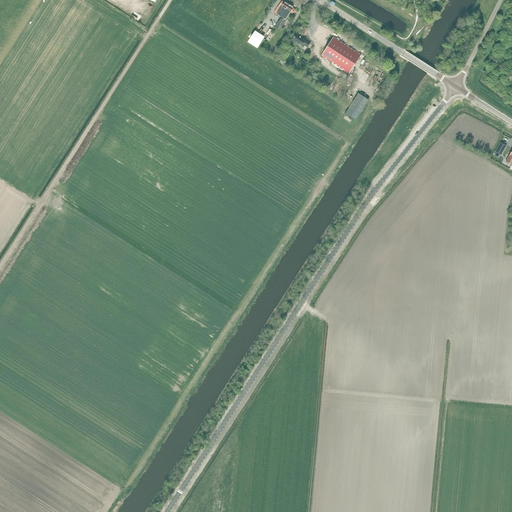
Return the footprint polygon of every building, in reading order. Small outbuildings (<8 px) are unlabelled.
[(281,17),(289,4),(285,1),(284,2),(282,1),(278,6),(281,8),(277,14),(281,17)] [(278,25),(276,28),(280,31),(282,28),(282,27),(286,20),(290,12),(293,14),(295,10),(293,9),(294,7),(289,4),(281,17),(278,22),(277,24),(278,25)] [(268,29),(274,23),(270,19),(268,21),(266,19),(262,23),(268,29)] [(257,48),(259,49),(265,40),(263,39),(254,32),(248,42),(257,48)] [(306,41),(296,34),(292,40),(302,47),(303,44),(307,47),(310,44),(306,41)] [(321,56),(348,74),(361,55),(334,37),(321,56)] [(345,113),(355,120),(369,100),(358,93),(345,113)] [(495,152),(501,155),(505,146),(500,143),(495,152)]
